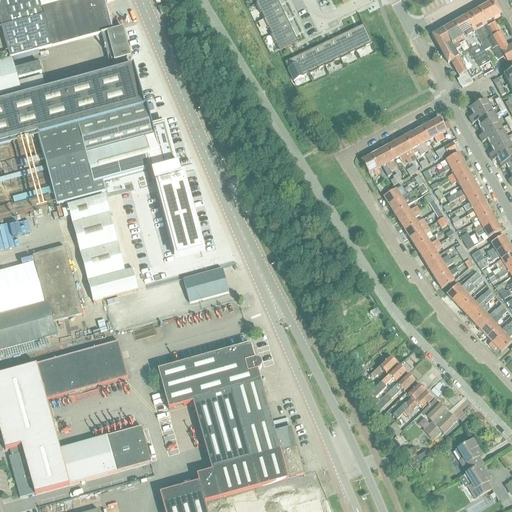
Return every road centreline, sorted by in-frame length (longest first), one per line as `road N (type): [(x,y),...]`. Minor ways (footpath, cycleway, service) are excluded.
road 1 (residential): [(511,437),(384,301),(200,0)]
road 2 (residential): [(511,384),(430,300),(346,167),(349,151),(444,98)]
road 3 (secondary): [(276,306),(141,0)]
road 4 (secondary): [(276,306),(339,474)]
road 5 (secondary): [(361,464),(276,306)]
road 6 (residential): [(511,210),(444,98)]
